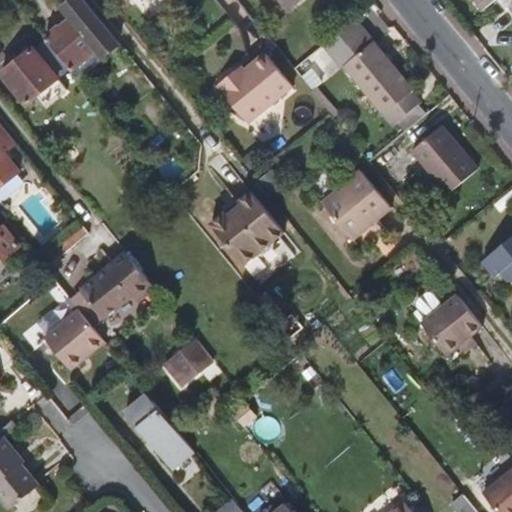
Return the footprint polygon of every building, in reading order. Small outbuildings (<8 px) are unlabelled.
[(121,45),(84,0),(71,0),(63,7),(76,23),(64,32),(59,26),(45,37),(46,38),(71,68),(72,70),(97,50),(104,58),(121,45)] [(343,64),(372,40),(361,26),(331,50),(343,64)] [(71,68),(46,38),(2,73),(27,103),(71,68)] [(420,98),(372,40),(343,64),(391,121),(395,119),(402,128),(426,109),(418,100),(420,98)] [(247,118),(290,83),(264,50),(243,67),(236,73),(232,69),(216,81),(247,118)] [(317,51),(298,66),(316,89),(335,73),(317,51)] [(243,67),(240,63),(232,69),(236,73),(243,67)] [(6,151),(15,144),(0,125),(0,186),(21,170),(6,151)] [(449,192),(478,168),(443,126),(414,150),(449,192)] [(391,208),(360,169),(321,200),(352,237),(391,208)] [(271,238),(281,228),(248,187),(236,198),(238,201),(225,212),(223,208),(208,220),(242,260),(255,250),(261,250),(270,243),(271,238)] [(0,260),(21,244),(5,225),(2,228),(0,225),(0,260)] [(47,267),(89,234),(83,227),(42,260),(47,267)] [(511,236),(483,260),(497,276),(502,272),(511,283),(511,236)] [(154,284),(127,252),(82,287),(104,315),(132,293),(136,299),(154,284)] [(483,325),(458,295),(422,323),(446,354),(483,325)] [(70,368),(106,340),(81,308),(45,336),(70,368)] [(215,361),(199,341),(186,351),(201,372),(215,361)] [(201,372),(186,351),(177,358),(193,378),(201,372)] [(183,385),(193,378),(177,358),(168,365),(183,385)] [(195,450),(148,392),(126,411),(172,468),(195,450)] [(39,487),(22,465),(24,464),(3,438),(0,440),(0,477),(2,480),(0,481),(0,491),(13,507),(39,487)] [(500,511),(511,511),(511,464),(482,489),(500,511)] [(479,511),(464,493),(450,504),(456,511),(479,511)] [(224,511),(237,502),(233,497),(215,511),(224,511)] [(245,511),(237,502),(224,511),(245,511)] [(413,511),(405,502),(403,503),(410,511),(413,511)] [(292,511),(286,503),(274,511),(292,511)] [(410,511),(403,503),(392,511),(410,511)]
